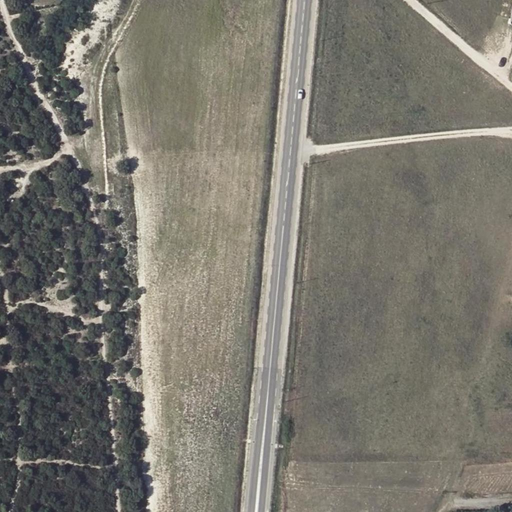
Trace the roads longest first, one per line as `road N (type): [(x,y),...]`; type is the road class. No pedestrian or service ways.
road 1 (secondary): [(305,0),(257,511)]
road 2 (track): [(1,0),(70,145)]
